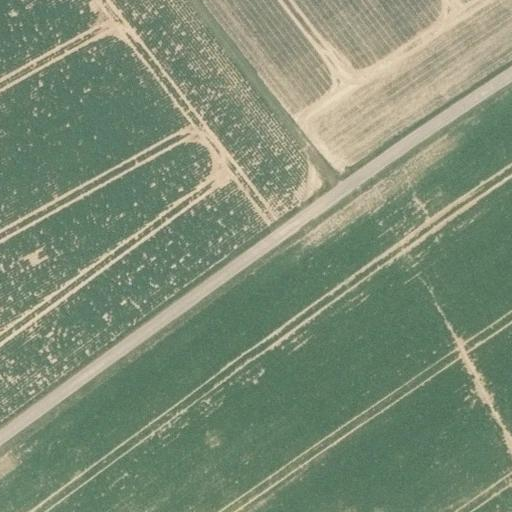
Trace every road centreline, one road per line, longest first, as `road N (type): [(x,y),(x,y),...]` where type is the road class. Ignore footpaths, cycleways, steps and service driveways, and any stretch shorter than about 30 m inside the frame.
road 1 (unclassified): [(0,437),(511,73)]
road 2 (track): [(339,192),(190,0)]
